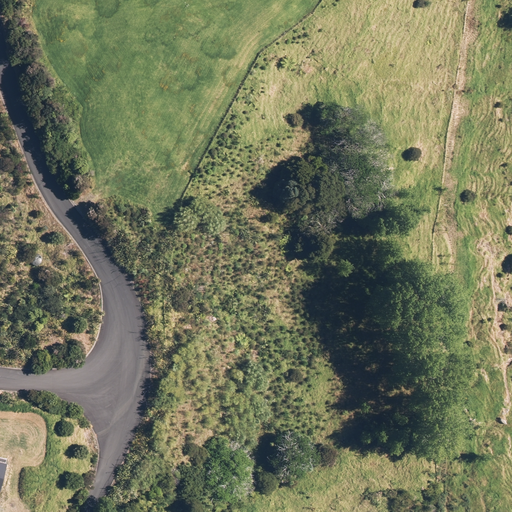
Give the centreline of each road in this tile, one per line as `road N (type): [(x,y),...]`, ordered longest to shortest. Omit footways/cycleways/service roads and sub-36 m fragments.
road 1 (residential): [(126,397),(124,305),(103,260),(52,190),(0,57)]
road 2 (residential): [(0,376),(126,397)]
road 3 (residential): [(88,511),(126,397)]
